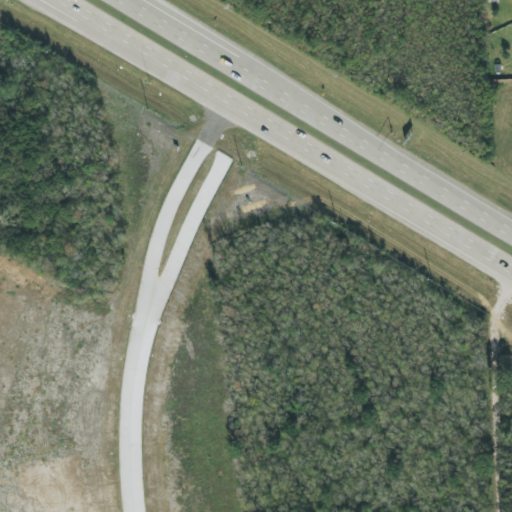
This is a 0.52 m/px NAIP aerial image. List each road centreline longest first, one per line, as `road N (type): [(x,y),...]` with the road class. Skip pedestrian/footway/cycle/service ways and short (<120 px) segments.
road 1 (residential): [(226,100),(169,200),(152,248),(143,325),(193,214),(251,115)]
road 2 (primary): [(226,100),(511,271)]
road 3 (primary): [(511,235),(292,103)]
road 4 (residential): [(500,511),(491,316),(511,282)]
road 5 (primary): [(292,103),(121,0)]
road 6 (residential): [(143,325),(129,398),(134,511)]
road 7 (primary): [(292,103),(228,47),(151,0)]
road 8 (primary): [(120,36),(226,100)]
